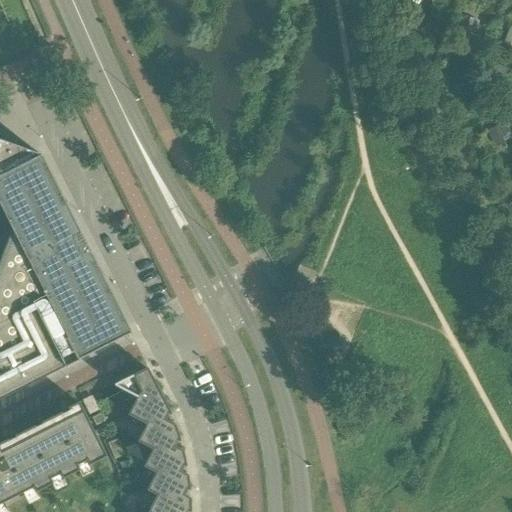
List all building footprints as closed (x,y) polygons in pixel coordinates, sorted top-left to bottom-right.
[(465,18),(462,27),(474,31),(477,23),(465,18)] [(490,80),(501,84),(507,68),(495,65),(490,80)] [(509,135),(503,124),(489,131),(495,142),(509,135)] [(0,399),(130,333),(41,156),(0,141),(0,399)] [(336,340),(333,348),(340,351),(344,344),(336,340)] [(147,368),(114,384),(170,414),(170,413),(147,368)] [(137,398),(129,414),(180,441),(180,440),(174,425),(165,420),(167,415),(171,417),(170,414),(114,384),(114,385),(115,386),(137,398)] [(83,412),(87,420),(97,415),(93,407),(83,412)] [(0,504),(6,502),(2,494),(17,487),(21,494),(33,488),(35,493),(53,484),(50,479),(60,474),(62,479),(79,470),(77,466),(86,461),(89,466),(106,457),(87,420),(83,412),(83,411),(2,451),(0,447),(0,504)] [(91,418),(95,426),(105,421),(101,413),(91,418)] [(146,425),(138,440),(186,466),(182,451),(174,447),(177,441),(181,443),(180,441),(129,414),(128,415),(146,425)] [(108,444),(111,452),(121,448),(118,440),(108,444)] [(152,450),(144,465),(189,489),(187,476),(180,472),(183,466),(186,468),(186,467),(186,466),(138,440),(137,442),(152,450)] [(121,448),(111,452),(114,460),(124,456),(121,448)] [(156,473),(147,489),(190,511),(190,499),(184,495),(186,490),(190,491),(189,489),(144,465),(143,467),(156,473)] [(157,496),(149,511),(190,511),(147,489),(147,490),(157,496)]
